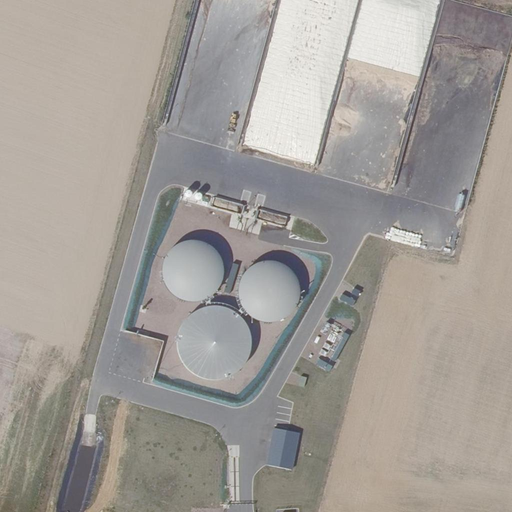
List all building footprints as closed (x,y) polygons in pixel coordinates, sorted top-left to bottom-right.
[(388,101),(391,72),(374,71),(372,99),(388,101)] [(383,120),(383,107),(370,107),(369,120),(383,120)] [(386,144),(380,169),(395,172),(401,147),(386,144)] [(377,175),(374,189),(389,192),(391,177),(377,175)] [(381,215),(386,201),(379,198),(374,212),(381,215)] [(363,229),(369,233),(377,221),(371,216),(363,229)] [(219,294),(223,286),(226,278),(225,269),(223,260),(218,253),(211,247),(202,244),(194,243),(185,244),(177,248),(170,254),(166,262),(163,271),(164,280),(167,288),(172,295),(179,301),(187,304),(196,305),(204,304),(212,300),(219,294)] [(276,324),(284,321),(291,316),(297,309),(300,301),(301,293),(300,284),(296,276),(290,270),(282,265),(274,263),(265,264),(257,266),(250,271),(244,278),(241,286),(240,295),(241,303),(245,311),(251,317),(259,322),(267,324),(276,324)] [(202,380),(211,382),(221,382),(230,379),(239,374),(246,367),(250,359),(253,349),(253,340),(250,330),(245,322),(238,315),(229,311),(220,308),(210,308),(201,311),(193,316),(186,323),(181,331),(179,341),(179,350),(182,360),(186,368),(193,375),(202,380)] [(154,343),(147,381),(154,382),(162,339),(125,333),(125,335),(131,336),(131,339),(154,343)] [(87,441),(89,440),(90,448),(97,447),(94,433),(86,434),(87,441)] [(71,480),(80,481),(80,485),(90,486),(92,466),(73,464),(71,480)] [(65,494),(64,511),(82,511),(83,495),(65,494)]
